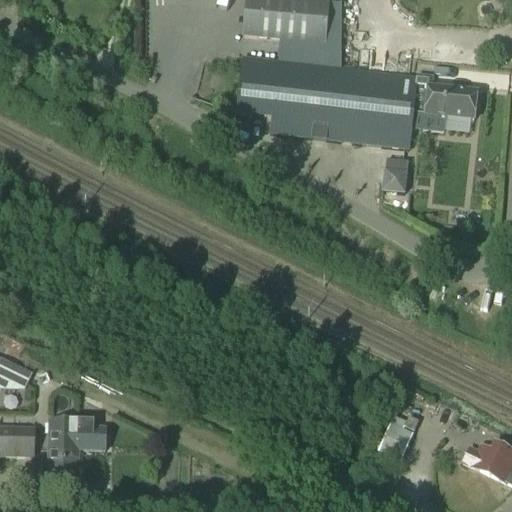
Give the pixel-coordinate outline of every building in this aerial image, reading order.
[(329,6),(267,0),(247,0),(243,39),(325,47),(329,6)] [(388,44),(360,42),(359,67),(386,69),(388,44)] [(278,65),(242,61),(236,117),(271,121),(270,137),(408,153),(412,117),(473,124),(476,94),(429,90),(429,80),(416,79),(416,82),(278,65)] [(385,173),(382,195),(384,195),(403,197),(405,176),(386,174),(385,173)] [(25,380),(0,366),(0,390),(15,399),(25,380)] [(394,396),(411,400),(414,390),(397,385),(394,396)] [(405,425),(393,419),(389,428),(378,455),(400,465),(412,438),(402,433),(403,430),(413,434),(417,425),(408,420),(405,425)] [(78,484),(78,458),(77,458),(78,438),(75,438),(75,426),(48,425),(47,483),(78,484)] [(104,454),(104,431),(91,431),(91,426),(75,426),(75,438),(78,438),(77,458),(78,458),(78,453),(104,454)] [(33,432),(0,430),(0,459),(33,460),(33,432)] [(511,453),(492,444),(489,452),(480,448),(477,453),(470,450),(463,465),(511,489),(511,453)]
